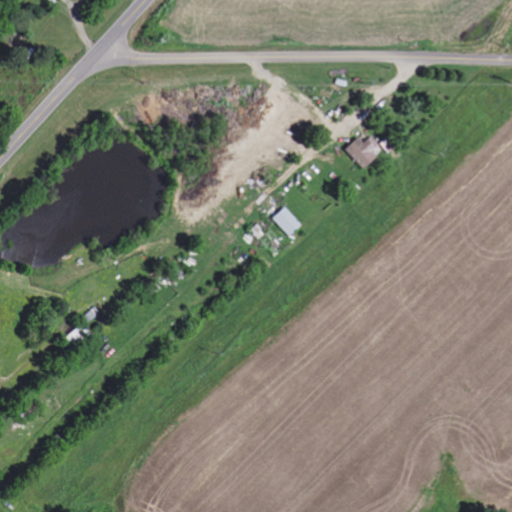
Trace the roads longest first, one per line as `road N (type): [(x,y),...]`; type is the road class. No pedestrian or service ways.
road 1 (tertiary): [(511,56),(97,51)]
road 2 (primary): [(0,158),(144,0)]
